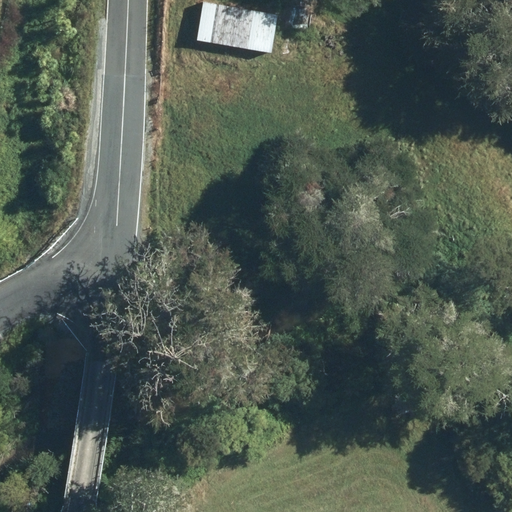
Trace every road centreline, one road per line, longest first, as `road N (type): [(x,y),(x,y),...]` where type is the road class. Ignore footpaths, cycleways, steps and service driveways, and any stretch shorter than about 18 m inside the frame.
road 1 (tertiary): [(126,0),(111,277)]
road 2 (tertiary): [(111,277),(79,511)]
